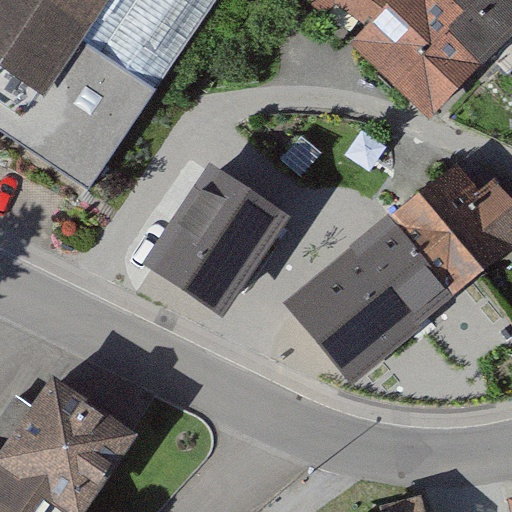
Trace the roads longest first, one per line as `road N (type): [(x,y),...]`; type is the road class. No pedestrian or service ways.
road 1 (residential): [(71,313),(186,134),(237,100),(330,98),(511,165)]
road 2 (residential): [(71,313),(239,401),(360,448),(454,464),(511,458)]
